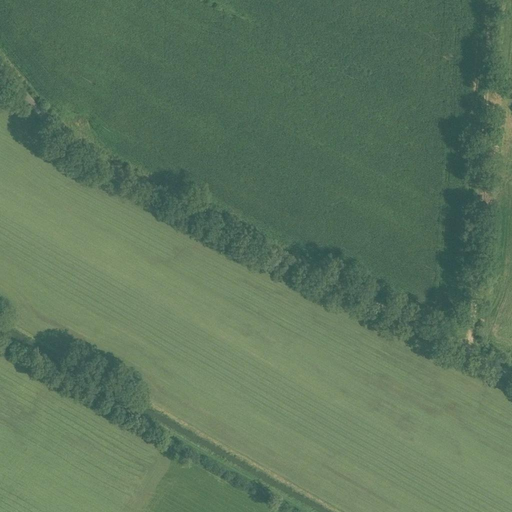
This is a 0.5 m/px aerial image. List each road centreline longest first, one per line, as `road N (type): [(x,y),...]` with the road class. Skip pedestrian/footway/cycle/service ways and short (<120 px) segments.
road 1 (unclassified): [(511,373),(87,149),(0,64)]
road 2 (track): [(492,0),(471,352)]
